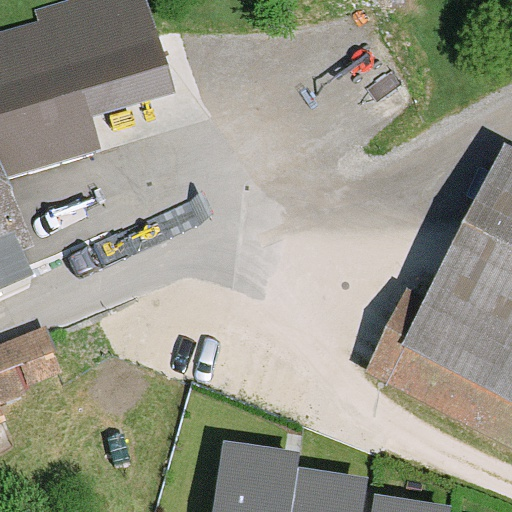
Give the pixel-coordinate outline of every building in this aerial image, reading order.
[(0,262),(37,243),(0,162),(0,141),(100,117),(90,95),(179,67),(152,0),(85,0),(48,10),(52,27),(0,45),(0,262)] [(511,174),(440,318),(415,306),(371,394),(511,464),(511,174)] [(0,377),(0,404),(11,399),(0,377)] [(298,464),(222,452),(211,511),(290,511),(296,480),(298,464)] [(363,511),(367,491),(296,480),(290,511),(363,511)]
